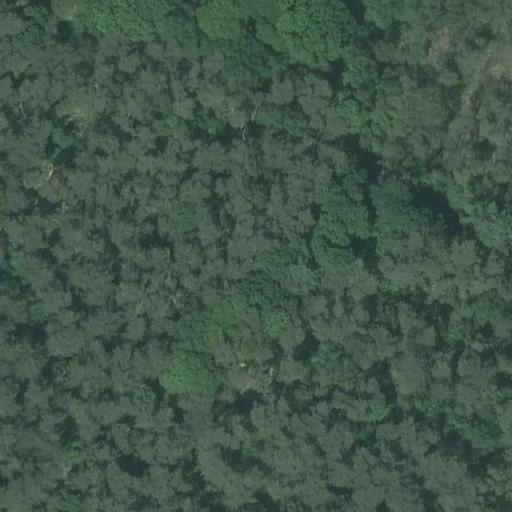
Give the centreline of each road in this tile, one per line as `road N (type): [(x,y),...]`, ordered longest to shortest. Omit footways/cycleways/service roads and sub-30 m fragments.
road 1 (track): [(343,0),(365,186),(61,471),(54,511)]
road 2 (track): [(255,0),(179,38),(106,33),(0,7)]
